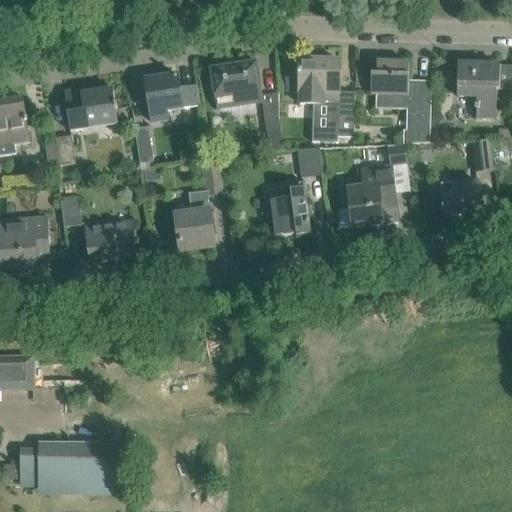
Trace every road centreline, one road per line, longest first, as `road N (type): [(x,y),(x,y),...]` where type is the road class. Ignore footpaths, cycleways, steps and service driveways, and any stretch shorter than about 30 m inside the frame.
road 1 (residential): [(0,298),(511,236)]
road 2 (residential): [(0,82),(264,43),(284,20)]
road 3 (residential): [(511,35),(292,30),(284,20)]
